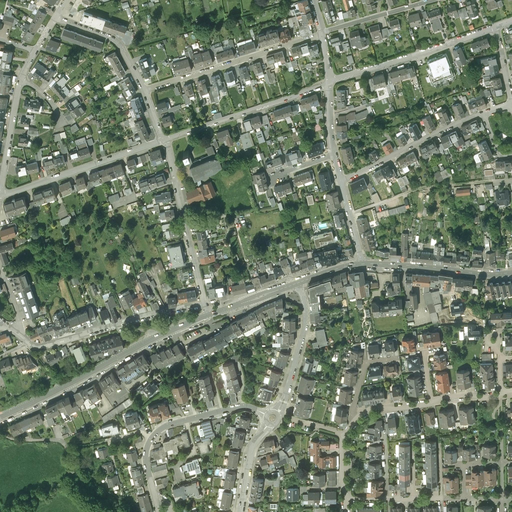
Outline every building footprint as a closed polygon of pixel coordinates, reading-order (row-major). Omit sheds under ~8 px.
[(306,0),(303,0),(297,2),(300,10),(297,11),(295,12),(296,15),(310,11),(306,0)] [(322,1),(325,11),(332,8),(330,0),(326,0),(325,0),(322,1)] [(349,0),(342,0),(346,10),(347,12),(348,17),(356,14),(353,6),(350,6),(348,1),(349,0)] [(372,0),(364,0),(365,2),(366,4),(367,4),(368,11),(376,9),(374,2),(373,2),(372,0)] [(473,0),(469,0),(465,2),(467,8),(468,8),(469,12),(477,10),(473,0)] [(485,0),(489,10),(497,7),(494,0),(485,0)] [(455,5),(446,7),(448,15),(453,13),(454,17),(458,16),(455,5)] [(296,8),(291,10),(290,9),(287,10),(289,17),(296,15),(295,12),(297,11),(296,8)] [(332,8),(325,11),(324,11),(326,16),(328,23),(335,20),(334,15),(335,15),(334,8),(332,8)] [(431,12),(427,13),(430,20),(434,32),(443,29),(439,18),(441,17),(439,9),(431,11),(431,12)] [(35,15),(33,19),(40,23),(45,14),(38,10),(35,15)] [(310,11),(296,15),(297,18),(300,17),(302,17),(303,20),(305,25),(307,24),(313,22),(310,11)] [(18,19),(13,15),(13,14),(11,14),(12,12),(9,12),(7,17),(10,18),(13,18),(13,19),(14,19),(17,21),(18,19)] [(97,16),(93,14),(93,15),(85,12),(82,20),(89,22),(89,23),(95,25),(95,24),(103,27),(106,19),(97,16)] [(418,13),(408,16),(411,26),(420,23),(421,23),(420,19),(418,13)] [(289,17),(288,18),(290,24),(293,23),(294,27),(299,25),(299,24),(297,18),(296,15),(289,17)] [(33,19),(28,28),(35,32),(40,23),(33,19)] [(118,23),(115,22),(114,22),(106,19),(103,27),(110,30),(116,32),(124,35),(127,27),(118,24),(118,23)] [(398,19),(389,21),(391,28),(395,27),(396,29),(400,28),(400,26),(400,25),(398,19)] [(302,25),(300,26),(300,25),(299,26),(300,29),(299,29),(300,30),(299,30),(300,34),(301,33),(302,37),(312,34),(311,30),(310,31),(307,24),(305,25),(302,25)] [(378,24),(369,27),(372,33),(371,34),(373,41),(382,38),(380,30),(378,24)] [(287,25),(277,28),(277,29),(280,40),(281,42),(283,41),(291,38),(287,25)] [(28,28),(25,26),(23,29),(26,31),(23,37),(30,41),(35,32),(28,28)] [(387,28),(381,30),(384,38),(389,36),(388,30),(387,28)] [(96,40),(91,38),(77,33),(71,31),(65,29),(62,36),(70,39),(69,40),(73,41),(89,46),(89,47),(92,48),(93,48),(100,50),(103,43),(96,40)] [(277,29),(272,31),(272,29),(267,31),(267,32),(258,35),(261,46),(280,40),(277,29)] [(358,30),(350,32),(351,37),(349,37),(350,40),(351,40),(352,45),(355,44),(354,39),(359,38),(360,37),(358,30)] [(339,36),(330,38),(333,46),(335,45),(337,51),(343,49),(339,36)] [(359,38),(354,39),(355,44),(356,47),(367,44),(365,38),(365,36),(360,37),(359,38)] [(487,37),(479,40),(482,48),(490,45),(487,37)] [(53,40),(50,39),(48,45),(47,45),(46,48),(52,50),(51,51),(55,52),(55,51),(56,51),(59,42),(53,40)] [(479,40),(471,43),(474,51),(482,48),(479,40)] [(254,41),(246,44),(248,52),(256,49),(254,41)] [(307,43),(299,46),(302,53),(309,51),(308,47),(307,43)] [(246,44),(238,46),(241,54),(248,52),(246,44)] [(317,44),(308,47),(309,51),(311,55),(314,54),(314,55),(319,54),(317,49),(318,49),(317,44)] [(214,48),(216,54),(218,61),(226,59),(224,51),(222,45),(214,48)] [(299,46),(292,48),(295,60),(299,58),(298,54),(302,53),(299,46)] [(460,47),(453,50),(456,59),(458,63),(465,61),(463,56),(464,56),(460,47)] [(231,49),(224,51),(226,59),(234,56),(232,48),(231,49)] [(12,51),(4,50),(2,59),(11,60),(12,51)] [(201,53),(199,54),(198,50),(193,52),(192,52),(195,61),(197,68),(205,66),(201,53)] [(209,51),(201,53),(205,66),(213,63),(211,55),(209,50),(209,51)] [(282,51),(274,53),(277,61),(280,60),(282,64),(286,63),(284,59),(285,59),(282,51)] [(121,64),(114,52),(104,57),(106,61),(108,62),(110,61),(114,68),(121,64)] [(274,53),(267,56),(271,70),(275,68),(273,62),(277,61),(274,53)] [(436,57),(427,61),(430,67),(429,67),(431,72),(429,73),(430,75),(428,76),(432,85),(455,75),(452,68),(451,64),(450,64),(446,53),(442,55),(442,56),(436,58),(436,57)] [(495,56),(487,57),(489,65),(497,64),(495,56)] [(147,58),(139,61),(142,68),(149,66),(147,58)] [(187,58),(180,61),(184,72),(192,70),(189,63),(188,58),(187,58)] [(11,60),(2,59),(1,67),(2,67),(9,69),(11,60)] [(172,63),(174,68),(176,75),(184,72),(180,61),(172,63)] [(260,62),(249,66),(250,70),(254,69),(255,73),(257,72),(258,75),(263,74),(262,70),(260,62)] [(46,69),(37,63),(32,72),(37,75),(41,77),(46,69)] [(121,64),(114,68),(118,76),(125,72),(121,64)] [(497,64),(489,65),(490,69),(491,73),(499,72),(497,64)] [(406,67),(398,70),(400,78),(410,75),(416,74),(413,65),(406,68),(406,67)] [(149,66),(142,68),(145,76),(156,73),(154,68),(151,69),(149,66)] [(246,67),(238,69),(241,77),(244,76),(245,81),(250,80),(246,67)] [(46,69),(41,77),(44,80),(47,83),(51,77),(54,72),(50,69),(49,70),(46,69)] [(490,69),(485,70),(486,74),(483,75),(483,78),(489,77),(488,74),(491,73),(490,69)] [(398,70),(390,72),(390,73),(393,83),(397,82),(396,79),(400,78),(398,70)] [(232,71),(224,74),(227,81),(228,85),(235,83),(234,79),(232,71)] [(8,74),(3,73),(2,82),(10,84),(11,75),(8,74)] [(393,83),(390,73),(386,74),(389,85),(392,93),(396,92),(393,83)] [(383,74),(372,77),(378,99),(389,96),(386,86),(385,85),(386,85),(383,74)] [(416,74),(410,75),(412,83),(418,82),(416,74)] [(219,75),(211,78),(214,86),(215,85),(215,86),(216,88),(217,89),(222,88),(220,83),(221,83),(219,75)] [(128,77),(121,81),(123,84),(120,86),(122,89),(124,87),(125,88),(132,85),(128,77)] [(500,78),(490,80),(484,81),(485,86),(493,84),(494,87),(501,86),(500,78)] [(57,82),(52,86),(54,89),(53,90),(54,92),(55,91),(57,92),(62,88),(61,87),(63,85),(59,80),(57,82)] [(205,80),(197,82),(200,90),(201,90),(202,94),(207,92),(206,88),(207,88),(207,87),(205,80)] [(2,82),(0,81),(0,90),(5,92),(8,92),(10,84),(2,82)] [(112,82),(104,86),(106,90),(113,86),(112,85),(116,83),(115,81),(112,82)] [(74,87),(70,90),(66,85),(62,88),(65,92),(64,93),(66,95),(67,94),(69,97),(83,86),(80,83),(74,87)] [(191,84),(183,86),(186,94),(187,94),(188,96),(189,97),(194,95),(191,84)] [(132,85),(125,88),(129,96),(135,92),(132,85)] [(212,91),(210,86),(207,87),(207,88),(206,88),(207,92),(208,92),(211,102),(215,101),(214,97),(212,91)] [(501,86),(494,87),(495,95),(503,94),(501,86)] [(181,94),(178,87),(173,89),(175,96),(181,94)] [(62,88),(57,92),(60,95),(59,96),(62,99),(63,98),(66,95),(64,93),(65,92),(62,88)] [(347,90),(336,90),(337,98),(345,98),(344,97),(347,97),(347,90)] [(188,98),(186,94),(183,95),(186,105),(191,103),(189,98),(188,98)] [(316,94),(308,97),(311,105),(314,104),(315,106),(319,105),(316,94)] [(66,103),(65,104),(68,107),(71,110),(80,103),(82,102),(77,95),(71,100),(66,103)] [(138,97),(131,100),(133,108),(141,105),(138,97)] [(308,97),(301,100),(303,107),(311,105),(308,97)] [(30,100),(25,99),(24,107),(28,107),(32,107),(33,99),(31,98),(30,100)] [(345,98),(337,98),(337,107),(345,106),(345,98)] [(483,98),(476,101),(479,108),(486,105),(483,99),(483,98)] [(39,100),(33,99),(32,107),(32,109),(42,110),(43,105),(40,104),(40,102),(38,102),(39,100)] [(165,101),(157,104),(160,112),(168,109),(165,101)] [(476,101),(468,104),(471,112),(479,108),(476,101)] [(74,117),(80,113),(81,115),(85,111),(80,103),(71,110),(70,110),(72,113),(72,114),(74,117)] [(367,109),(354,114),(355,119),(356,121),(369,115),(373,114),(368,103),(364,104),(367,109)] [(458,103),(452,105),(458,117),(465,114),(461,107),(460,107),(458,103)] [(299,104),(291,106),(293,113),(301,111),(299,104)] [(141,105),(133,108),(134,109),(130,111),(132,117),(143,113),(141,105)] [(290,105),(282,108),(285,116),(293,113),(291,106),(290,105)] [(282,108),(274,110),(277,118),(285,116),(282,108)] [(438,111),(437,111),(440,116),(443,124),(450,120),(447,113),(445,108),(438,111)] [(350,112),(345,115),(338,116),(339,124),(336,124),(337,130),(346,129),(350,129),(349,124),(350,124),(350,121),(349,121),(349,120),(355,119),(354,114),(354,112),(350,112)] [(267,114),(260,117),(262,124),(262,125),(270,122),(267,114)] [(422,117),(422,118),(428,131),(435,127),(429,114),(422,117)] [(170,115),(162,118),(165,126),(173,123),(170,115)] [(259,115),(251,118),(254,126),(262,124),(260,117),(259,115)] [(26,118),(21,117),(21,125),(25,126),(24,128),(29,128),(29,125),(29,118),(26,118)] [(251,118),(243,121),(245,129),(254,126),(251,118)] [(142,120),(135,123),(136,126),(131,127),(133,132),(138,130),(145,128),(142,120)] [(476,120),(469,123),(472,130),(479,127),(478,123),(476,120)] [(76,123),(71,127),(73,133),(79,128),(76,123)] [(408,128),(405,123),(403,124),(404,127),(407,132),(407,133),(411,131),(409,127),(408,128)] [(469,123),(461,126),(464,134),(472,130),(469,123)] [(416,124),(409,127),(411,131),(414,138),(421,134),(416,124)] [(145,128),(138,130),(139,134),(134,136),(136,140),(136,141),(136,140),(149,135),(145,128)] [(228,128),(216,132),(219,140),(225,138),(228,145),(233,143),(228,128)] [(346,129),(337,130),(337,136),(340,135),(340,139),(347,139),(346,129)] [(261,131),(256,133),(259,143),(265,141),(261,131)] [(456,131),(448,134),(451,141),(454,140),(456,145),(461,143),(458,137),(456,131)] [(248,133),(240,135),(244,148),(253,145),(248,133)] [(403,134),(396,138),(400,145),(407,142),(403,134)] [(448,134),(441,138),(444,145),(451,141),(448,134)] [(75,139),(77,145),(86,141),(86,140),(84,136),(75,139)] [(27,137),(20,137),(19,144),(23,145),(22,146),(27,147),(27,145),(28,140),(28,137),(27,137)] [(389,141),(387,142),(386,139),(381,142),(386,152),(393,149),(389,141)] [(486,140),(478,144),(481,151),(489,147),(486,140)] [(86,141),(77,145),(79,150),(81,158),(91,155),(88,146),(88,147),(88,145),(86,141)] [(434,141),(427,144),(430,151),(433,150),(434,152),(436,153),(440,151),(438,147),(438,148),(436,145),(434,141)] [(320,143),(307,147),(310,156),(323,151),(320,143)] [(427,144),(419,148),(423,155),(425,157),(427,156),(427,153),(430,151),(427,144)] [(217,157),(212,145),(205,148),(208,155),(210,158),(217,157)] [(350,145),(341,147),(345,161),(353,159),(350,145)] [(489,147),(481,151),(482,153),(478,155),(481,160),(492,155),(489,147)] [(160,149),(151,152),(152,155),(153,157),(152,157),(154,163),(163,160),(160,149)] [(375,149),(368,153),(372,160),(379,156),(375,149)] [(79,150),(72,153),(71,152),(69,153),(71,161),(81,158),(79,150)] [(194,175),(195,178),(196,178),(200,176),(215,170),(222,165),(218,157),(217,157),(210,158),(208,155),(204,157),(203,156),(201,157),(201,158),(197,159),(197,158),(194,160),(195,160),(192,161),(190,155),(188,150),(184,152),(186,157),(186,156),(190,166),(192,169),(191,169),(191,170),(190,170),(190,171),(190,172),(190,173),(190,174),(191,174),(192,175),(193,175),(194,175)] [(299,150),(286,154),(289,163),(302,158),(299,150)] [(413,151),(406,155),(410,162),(417,158),(413,151)] [(63,155),(60,155),(60,156),(55,157),(55,156),(56,156),(54,152),(51,153),(52,155),(55,166),(65,163),(63,155)] [(146,154),(140,156),(142,162),(142,163),(148,161),(146,154)] [(279,154),(275,155),(276,158),(273,159),(275,167),(283,165),(280,157),(279,154)] [(52,155),(48,156),(49,159),(45,160),(45,159),(43,160),(45,168),(55,166),(52,155)] [(406,155),(396,160),(399,167),(410,162),(406,155)] [(134,158),(127,161),(130,168),(137,165),(136,164),(134,158)] [(273,159),(265,162),(268,170),(275,167),(273,159)] [(511,159),(503,160),(504,168),(511,167),(511,159)] [(24,165),(19,166),(17,166),(19,174),(29,172),(27,164),(26,160),(23,161),(24,165)] [(503,160),(495,161),(496,169),(504,168),(503,160)] [(35,162),(27,164),(29,172),(39,170),(37,162),(35,162)] [(120,163),(119,164),(113,166),(116,174),(118,178),(125,175),(121,163),(120,163)] [(388,165),(381,168),(384,175),(387,173),(389,176),(396,173),(393,167),(390,168),(388,165)] [(114,166),(111,167),(111,166),(106,168),(109,177),(116,174),(114,166)] [(448,166),(440,170),(443,177),(451,173),(448,166)] [(104,169),(99,171),(102,179),(109,177),(106,168),(104,169)] [(381,168),(374,172),(374,173),(372,174),(376,182),(380,181),(379,178),(384,175),(381,168)] [(99,170),(89,174),(91,180),(92,183),(93,183),(102,180),(102,179),(99,171),(99,170)] [(309,170),(302,173),(304,180),(312,178),(309,170)] [(328,170),(319,173),(322,186),(332,184),(328,170)] [(439,170),(434,172),(438,180),(443,178),(440,170),(439,170)] [(263,171),(256,173),(253,174),(254,179),(252,179),(253,182),(258,181),(266,178),(263,171)] [(164,173),(155,175),(158,183),(166,180),(164,173)] [(302,173),(294,175),(297,183),(304,180),(302,173)] [(83,175),(76,178),(77,183),(79,188),(79,187),(86,185),(85,182),(83,175)] [(158,183),(155,175),(147,178),(150,186),(158,183)] [(197,187),(193,189),(193,187),(190,189),(190,190),(187,191),(188,194),(187,195),(190,203),(212,194),(207,181),(202,183),(200,176),(196,178),(198,185),(197,186),(197,187)] [(401,176),(397,178),(401,186),(405,184),(405,183),(401,176)] [(363,177),(350,183),(354,191),(367,185),(363,177)] [(147,178),(139,181),(141,189),(150,186),(147,178)] [(266,178),(258,181),(260,188),(268,186),(266,178)] [(70,180),(60,185),(63,193),(69,191),(69,189),(73,188),(72,185),(70,180)] [(289,180),(282,183),(285,191),(292,188),(289,180)] [(282,183),(274,185),(277,193),(285,191),(282,183)] [(53,186),(43,190),(47,199),(57,196),(53,186)] [(507,189),(498,190),(499,196),(497,197),(497,198),(497,203),(498,203),(499,203),(499,202),(504,201),(504,203),(505,204),(507,204),(508,203),(508,202),(509,202),(507,189)] [(43,190),(33,193),(36,200),(37,203),(47,200),(47,199),(43,190)] [(170,190),(161,192),(162,194),(156,195),(157,200),(163,199),(163,200),(171,198),(170,190)] [(337,190),(326,193),(328,199),(338,197),(337,190)] [(372,193),(376,201),(381,199),(378,191),(372,193)] [(24,196),(4,202),(8,214),(28,208),(24,196)] [(338,197),(328,199),(329,206),(336,205),(340,204),(338,197)] [(36,200),(29,202),(32,210),(36,209),(35,207),(38,206),(37,203),(36,200)] [(173,208),(165,210),(165,211),(159,212),(160,218),(166,216),(167,217),(175,216),(173,208)] [(342,212),(334,214),(337,224),(345,222),(342,212)] [(69,215),(61,220),(63,225),(71,221),(69,215)] [(366,216),(357,219),(360,231),(367,228),(366,221),(367,221),(366,216)] [(10,226),(2,229),(3,233),(2,234),(4,238),(6,237),(17,234),(14,226),(14,225),(10,226)] [(178,225),(169,227),(170,229),(167,229),(166,230),(167,235),(171,234),(171,235),(179,233),(178,225)] [(197,230),(199,238),(206,237),(207,237),(206,233),(212,231),(211,227),(203,228),(197,230)] [(371,228),(360,231),(361,237),(372,234),(371,228)] [(323,243),(323,240),(334,238),(332,229),(321,232),(314,233),(313,233),(316,246),(321,244),(321,243),(323,243)] [(372,234),(361,237),(363,243),(374,241),(372,234)] [(206,237),(199,238),(198,238),(199,247),(200,247),(206,245),(207,245),(208,245),(206,237)] [(13,241),(0,245),(0,254),(1,257),(5,255),(4,251),(15,247),(14,246),(13,241)] [(374,241),(363,243),(364,250),(375,247),(374,241)] [(181,242),(167,246),(172,265),(186,262),(184,254),(185,254),(185,250),(183,251),(181,242)] [(207,245),(206,245),(200,247),(199,247),(198,247),(202,261),(215,258),(214,255),(214,252),(215,252),(214,247),(207,249),(207,245)] [(396,246),(390,245),(389,251),(389,255),(388,259),(400,260),(401,253),(396,253),(396,246)] [(444,246),(435,245),(434,254),(433,263),(443,264),(443,257),(444,246)] [(336,247),(323,249),(323,250),(320,251),(323,264),(340,260),(339,257),(340,257),(338,254),(337,251),(336,247)] [(351,247),(345,249),(346,252),(343,253),(345,256),(348,255),(349,258),(353,256),(351,247)] [(494,251),(490,252),(489,247),(485,248),(485,249),(485,252),(485,253),(486,255),(486,259),(491,259),(491,262),(495,262),(494,251)] [(318,251),(312,252),(314,257),(315,262),(316,266),(317,265),(318,266),(322,265),(322,264),(323,264),(320,251),(320,248),(317,249),(318,251)] [(343,253),(342,253),(341,250),(337,251),(338,254),(340,257),(339,257),(340,260),(349,258),(348,255),(345,256),(343,253)] [(300,253),(296,254),(297,258),(297,259),(299,258),(300,263),(303,262),(301,259),(307,257),(306,252),(300,253)] [(430,253),(416,252),(415,253),(414,261),(429,262),(430,253)] [(5,255),(1,257),(3,264),(10,261),(9,259),(8,260),(6,255),(5,255)] [(464,256),(461,255),(461,256),(460,263),(468,264),(468,256),(464,256)] [(453,258),(443,257),(443,264),(456,265),(456,263),(456,256),(453,256),(453,258)] [(314,257),(306,260),(308,268),(316,266),(315,262),(314,257)] [(161,258),(144,267),(146,272),(148,275),(164,267),(161,258)] [(287,258),(280,261),(284,271),(291,269),(290,266),(289,261),(287,258)] [(300,263),(299,258),(297,259),(297,258),(295,259),(295,262),(297,264),(290,266),(291,269),(293,274),(302,271),(300,263)] [(303,262),(300,263),(302,271),(308,268),(306,259),(305,260),(306,261),(303,262)] [(280,261),(276,262),(277,266),(274,267),(276,275),(284,271),(280,261)] [(14,275),(13,275),(14,279),(14,280),(15,285),(16,284),(18,288),(30,284),(31,284),(26,271),(21,273),(14,275)] [(146,272),(140,275),(141,278),(144,283),(146,282),(147,284),(149,283),(153,290),(155,289),(154,287),(152,288),(149,281),(150,281),(150,280),(148,275),(146,272)] [(363,274),(349,276),(349,278),(350,281),(350,284),(353,284),(353,287),(355,298),(369,296),(369,290),(379,289),(378,283),(369,285),(370,287),(368,287),(368,286),(369,285),(369,284),(368,283),(364,284),(363,274)] [(438,277),(412,275),(412,274),(411,285),(411,286),(415,285),(424,286),(425,292),(423,293),(423,295),(426,304),(427,304),(433,302),(430,291),(437,290),(439,290),(439,285),(439,282),(438,277)] [(265,275),(259,277),(262,286),(268,284),(266,278),(265,275)] [(452,277),(440,275),(440,282),(440,285),(443,285),(444,282),(451,283),(452,278),(452,277)] [(256,277),(252,278),(253,282),(256,281),(256,283),(258,287),(262,286),(259,277),(259,276),(256,277)] [(144,283),(141,278),(137,280),(142,290),(147,288),(144,283)] [(331,278),(308,285),(308,290),(309,301),(320,300),(319,292),(333,288),(331,278)] [(464,280),(452,278),(451,283),(455,283),(454,289),(463,290),(463,288),(464,280)] [(142,290),(137,280),(134,282),(137,288),(136,288),(138,292),(142,290)] [(473,280),(464,280),(463,288),(472,289),(473,280)] [(168,281),(160,284),(162,287),(161,288),(163,292),(172,288),(168,281)] [(451,283),(444,282),(443,285),(443,289),(448,290),(448,292),(449,292),(451,283)] [(215,287),(212,287),(211,283),(206,283),(206,284),(208,297),(217,295),(215,287)] [(505,285),(504,283),(502,283),(502,285),(499,286),(501,295),(501,296),(507,294),(505,285)] [(30,284),(18,288),(27,316),(39,312),(30,284)] [(240,284),(231,286),(234,294),(241,292),(240,284)] [(492,284),(486,285),(488,293),(489,297),(495,296),(493,287),(492,284)] [(224,285),(215,287),(217,295),(226,293),(224,285)] [(400,286),(394,287),(394,290),(392,291),(391,288),(387,289),(388,295),(391,295),(395,294),(401,293),(400,286)] [(151,294),(148,287),(147,288),(142,290),(144,294),(143,295),(144,297),(151,294)] [(443,289),(443,290),(439,290),(437,290),(430,291),(433,302),(436,312),(443,310),(442,304),(441,304),(438,293),(443,293),(448,293),(448,292),(448,290),(443,289)] [(142,290),(138,292),(139,295),(133,298),(134,301),(137,306),(146,302),(144,297),(143,295),(144,294),(142,290)] [(195,290),(186,292),(188,300),(196,299),(195,290)] [(130,291),(126,293),(120,296),(125,306),(130,304),(129,303),(131,303),(134,301),(133,298),(130,291)] [(118,319),(111,302),(115,301),(112,292),(103,295),(108,307),(108,309),(112,319),(113,321),(118,319)] [(178,293),(178,294),(178,298),(179,302),(188,300),(186,292),(178,293)] [(175,296),(171,297),(171,296),(168,296),(169,306),(176,305),(175,298),(175,296)] [(381,306),(381,305),(378,305),(375,302),(371,303),(373,315),(375,315),(376,315),(378,315),(381,314),(381,315),(384,315),(384,314),(389,314),(393,314),(393,313),(399,313),(402,313),(402,299),(395,300),(395,301),(391,301),(388,302),(388,305),(384,305),(384,306),(381,306)] [(320,300),(309,301),(310,311),(318,310),(321,310),(320,300)] [(275,302),(263,307),(265,312),(266,312),(275,308),(275,302)] [(433,302),(427,304),(433,324),(439,322),(436,312),(433,302)] [(462,304),(450,306),(452,315),(463,313),(462,304)] [(96,318),(92,306),(86,308),(87,310),(91,320),(96,318)] [(108,307),(100,310),(105,322),(112,319),(109,309),(108,309),(108,307)] [(265,312),(263,307),(254,312),(258,319),(265,316),(264,313),(265,312)] [(266,312),(267,313),(268,313),(271,321),(276,319),(276,317),(276,316),(276,312),(275,312),(275,308),(266,312)] [(318,310),(310,311),(311,321),(315,321),(319,321),(323,321),(322,322),(324,322),(325,309),(321,310),(318,310)] [(87,310),(78,313),(82,323),(91,320),(87,310)] [(66,318),(64,311),(62,312),(61,311),(54,314),(55,314),(53,315),(55,320),(56,319),(57,321),(52,323),(53,325),(55,330),(56,333),(60,331),(60,332),(62,333),(63,331),(64,331),(65,329),(66,329),(67,329),(69,329),(71,329),(72,328),(71,327),(72,326),(69,317),(66,318)] [(258,319),(254,312),(248,315),(253,322),(258,319)] [(501,312),(490,313),(490,320),(489,320),(489,324),(495,324),(495,321),(496,319),(497,319),(497,317),(501,317),(501,312)] [(511,312),(501,312),(501,317),(504,317),(504,319),(506,319),(507,321),(510,320),(511,319),(511,312)] [(78,313),(69,317),(72,326),(82,323),(78,313)] [(29,316),(27,317),(31,327),(36,325),(33,315),(29,316)] [(253,322),(248,315),(242,318),(247,325),(253,322)] [(241,328),(247,325),(242,318),(237,320),(241,328)] [(247,325),(241,328),(243,332),(246,336),(259,329),(262,328),(258,319),(253,322),(247,325)] [(289,319),(283,319),(283,320),(283,326),(282,326),(282,331),(294,331),(296,330),(295,319),(289,319)] [(237,320),(236,320),(230,324),(236,335),(243,332),(241,328),(237,320)] [(48,326),(46,324),(38,327),(39,330),(41,334),(46,332),(47,334),(49,334),(48,331),(49,331),(48,326)] [(236,335),(230,324),(225,327),(227,329),(231,338),(236,335)] [(324,328),(315,330),(318,341),(313,343),(314,347),(328,344),(324,328)] [(231,338),(227,329),(215,336),(221,347),(233,340),(231,338)] [(474,329),(468,329),(468,335),(469,335),(469,338),(474,338),(481,338),(480,329),(474,329)] [(39,330),(31,335),(32,339),(39,336),(41,341),(43,340),(43,339),(41,334),(39,330)] [(294,331),(282,331),(283,335),(283,342),(283,343),(290,342),(294,342),(294,331)] [(430,332),(428,331),(427,333),(426,333),(422,334),(423,340),(424,340),(425,346),(431,345),(434,345),(434,344),(441,343),(440,337),(439,337),(438,332),(430,333),(430,332)] [(6,335),(6,333),(0,334),(0,339),(0,341),(4,340),(6,345),(12,343),(9,334),(6,335)] [(96,343),(93,343),(93,344),(89,344),(91,350),(93,353),(94,353),(95,357),(100,356),(102,354),(104,354),(105,355),(104,351),(105,351),(108,351),(109,352),(109,351),(112,350),(112,351),(115,350),(114,349),(115,349),(115,350),(118,350),(119,350),(118,348),(121,347),(121,346),(124,346),(122,338),(121,338),(120,335),(115,336),(112,337),(110,338),(110,337),(106,338),(107,339),(100,340),(101,341),(98,342),(96,343)] [(218,348),(212,337),(207,340),(213,350),(218,348)] [(413,338),(409,339),(409,338),(406,339),(402,340),(403,350),(409,349),(415,348),(413,338)] [(203,342),(202,340),(197,343),(202,353),(207,351),(203,342)] [(213,350),(207,340),(203,342),(207,351),(208,353),(213,350)] [(393,341),(388,342),(384,343),(385,348),(386,354),(394,353),(395,352),(394,345),(393,341)] [(202,353),(197,343),(192,345),(198,356),(202,353)] [(86,355),(81,344),(75,347),(73,348),(75,351),(78,359),(86,355)] [(177,345),(171,349),(178,359),(181,357),(181,358),(185,356),(180,350),(177,345)] [(198,356),(192,345),(187,348),(189,352),(193,359),(194,360),(195,362),(199,359),(198,356)] [(164,349),(161,351),(162,353),(159,355),(163,362),(164,364),(167,362),(168,363),(171,361),(165,351),(164,349)] [(171,349),(169,350),(168,349),(165,351),(171,361),(174,359),(175,361),(178,359),(171,349)] [(54,351),(47,354),(47,356),(46,357),(49,362),(50,361),(51,364),(54,362),(54,361),(58,359),(57,359),(62,356),(59,350),(54,352),(54,351)] [(363,352),(351,350),(351,354),(351,357),(361,359),(362,355),(362,356),(363,352)] [(281,352),(280,351),(278,358),(287,360),(289,354),(287,353),(281,352)] [(340,353),(333,351),(331,360),(339,361),(340,353)] [(159,355),(157,352),(151,356),(154,361),(159,367),(162,365),(161,364),(163,362),(159,355)] [(32,358),(29,354),(26,356),(25,355),(22,356),(27,367),(27,368),(31,367),(31,368),(38,365),(36,363),(32,358)] [(142,354),(135,359),(143,370),(150,365),(142,354)] [(22,356),(20,357),(19,356),(16,357),(15,357),(17,363),(20,370),(27,367),(22,356)] [(409,358),(408,358),(409,368),(420,366),(418,356),(416,357),(409,358)] [(313,362),(306,360),(303,370),(314,374),(316,367),(319,368),(320,365),(317,364),(319,359),(314,357),(313,362)] [(361,359),(351,357),(350,360),(349,364),(361,366),(361,362),(361,361),(361,359)] [(9,358),(0,361),(1,366),(3,365),(4,369),(12,366),(9,358)] [(135,358),(116,369),(124,381),(129,377),(132,375),(142,369),(135,358)] [(287,360),(278,358),(276,364),(277,365),(282,366),(285,367),(287,360)] [(232,361),(223,364),(223,367),(224,371),(235,368),(233,362),(233,361),(232,361)] [(396,364),(386,366),(388,375),(391,374),(391,375),(395,375),(395,374),(398,373),(397,373),(396,366),(396,364)] [(379,366),(370,367),(367,375),(367,376),(368,377),(369,378),(370,378),(371,377),(371,376),(377,375),(377,377),(381,376),(380,369),(379,366)] [(235,368),(224,371),(225,374),(226,378),(237,375),(235,368)] [(491,368),(480,368),(480,377),(482,377),(491,376),(491,374),(492,374),(492,371),(491,371),(491,368)] [(142,369),(132,375),(135,380),(145,374),(142,369)] [(281,372),(272,369),(270,376),(278,379),(281,372)] [(357,371),(345,369),(345,373),(345,376),(356,378),(356,375),(357,375),(357,371)] [(468,370),(464,370),(464,369),(460,370),(460,371),(456,371),(458,386),(470,384),(471,384),(470,380),(468,370)] [(447,371),(436,373),(436,377),(435,378),(436,383),(437,384),(438,389),(442,389),(445,389),(445,388),(449,388),(448,380),(448,377),(447,371)] [(119,384),(112,372),(105,377),(113,388),(119,384)] [(208,374),(199,376),(200,380),(199,381),(200,384),(201,384),(210,382),(208,374)] [(162,381),(159,375),(156,377),(157,378),(160,383),(156,386),(159,389),(160,390),(164,388),(165,386),(162,381)] [(237,375),(226,378),(227,381),(228,385),(239,381),(237,375)] [(278,379),(270,376),(268,383),(277,385),(278,379)] [(315,380),(301,376),(297,389),(312,393),(312,392),(309,391),(310,387),(313,388),(315,380)] [(415,376),(414,376),(412,376),(412,377),(408,377),(409,382),(407,383),(408,389),(409,389),(410,394),(414,393),(415,394),(418,393),(417,393),(422,392),(419,376),(415,376)] [(491,376),(482,377),(482,381),(483,381),(484,386),(493,386),(493,383),(494,383),(493,379),(493,376),(491,376)] [(113,388),(105,377),(99,381),(107,393),(113,388)] [(239,381),(228,385),(229,388),(230,391),(230,392),(235,390),(241,388),(239,381)] [(210,382),(201,384),(202,388),(201,388),(202,392),(203,392),(212,389),(210,382)] [(151,385),(149,383),(143,388),(150,396),(159,389),(156,386),(156,385),(155,386),(153,383),(151,385)] [(183,383),(179,384),(179,385),(173,387),(175,394),(177,394),(179,400),(187,397),(183,383)] [(100,396),(94,384),(86,388),(91,397),(93,400),(100,396)] [(400,386),(392,387),(392,392),(393,398),(393,399),(402,398),(401,390),(400,386)] [(83,389),(79,391),(83,399),(88,396),(88,399),(91,397),(86,388),(83,389)] [(273,391),(264,388),(262,397),(263,397),(268,399),(270,399),(273,391)] [(352,390),(340,388),(340,392),(340,395),(351,396),(351,393),(352,390)] [(212,389),(203,392),(204,396),(203,396),(204,399),(205,399),(211,397),(214,397),(212,389)] [(377,389),(376,390),(373,390),(374,401),(375,402),(377,401),(385,400),(384,394),(383,389),(377,389)] [(373,390),(363,392),(364,402),(372,401),(373,403),(374,401),(373,390)] [(83,399),(79,391),(75,393),(77,399),(77,401),(83,399)] [(351,396),(340,395),(339,397),(338,401),(344,402),(350,403),(351,399),(350,399),(351,396)] [(71,402),(69,396),(63,399),(68,411),(75,408),(79,406),(77,401),(77,399),(71,402)] [(313,400),(300,396),(298,402),(297,401),(295,407),(297,407),(295,413),(308,416),(313,400)] [(131,397),(122,403),(126,408),(135,402),(131,397)] [(68,411),(63,399),(57,401),(60,410),(64,418),(68,416),(68,415),(69,414),(68,411)] [(57,401),(46,407),(49,415),(60,410),(57,401)] [(122,403),(114,408),(117,413),(126,408),(122,403)] [(165,403),(149,407),(150,410),(148,410),(151,419),(152,419),(153,421),(162,418),(161,416),(163,416),(164,417),(171,415),(169,408),(170,408),(168,405),(166,405),(165,403)] [(466,407),(465,407),(464,407),(463,407),(459,408),(461,422),(461,423),(468,421),(474,420),(472,406),(468,407),(468,406),(466,406),(466,407)] [(348,409),(336,407),(335,410),(336,411),(336,413),(347,415),(347,412),(348,409)] [(114,408),(101,416),(104,422),(117,413),(114,408)] [(448,409),(447,409),(446,410),(445,410),(443,410),(439,411),(441,425),(447,424),(455,423),(452,409),(449,409),(448,409)] [(40,412),(30,417),(33,424),(36,423),(37,423),(44,420),(40,412)] [(137,412),(130,413),(125,414),(129,429),(142,425),(140,421),(143,421),(139,414),(138,415),(137,412)] [(433,412),(426,413),(426,416),(425,417),(425,419),(427,420),(427,424),(434,423),(435,422),(434,417),(433,412)] [(347,415),(336,413),(331,413),(330,420),(335,420),(346,421),(347,418),(346,418),(347,415)] [(412,415),(411,416),(407,416),(409,430),(411,431),(412,431),(413,429),(416,429),(417,430),(419,430),(420,428),(419,420),(418,416),(416,416),(415,415),(414,415),(414,414),(413,414),(412,415)] [(250,417),(241,416),(239,423),(241,424),(247,425),(249,425),(250,417)] [(394,417),(392,417),(392,416),(390,416),(389,416),(388,417),(389,418),(387,418),(388,423),(389,431),(390,431),(396,430),(394,417)] [(30,417),(20,421),(24,430),(27,428),(29,432),(35,429),(33,424),(30,417)] [(376,425),(375,425),(375,427),(368,428),(368,433),(379,433),(379,430),(383,429),(382,422),(382,420),(375,421),(376,425)] [(20,421),(9,426),(14,435),(24,430),(20,421)] [(110,427),(113,426),(113,423),(102,426),(102,428),(98,429),(100,436),(112,433),(110,427)] [(117,425),(113,426),(110,427),(112,433),(119,432),(117,425)] [(202,427),(200,428),(199,429),(201,435),(202,440),(210,438),(215,437),(214,432),(213,432),(211,425),(202,427)] [(240,430),(235,429),(234,436),(243,438),(245,430),(240,430)] [(182,434),(175,436),(175,437),(177,444),(184,442),(185,446),(190,445),(186,432),(182,433),(182,434)] [(287,435),(279,441),(286,449),(294,442),(287,435)] [(243,438),(234,436),(233,444),(239,445),(242,445),(243,438)] [(170,439),(163,441),(164,446),(165,449),(172,448),(173,451),(178,450),(177,444),(175,437),(170,438),(170,439)] [(202,440),(197,441),(198,446),(199,446),(201,453),(209,451),(208,444),(211,443),(210,438),(202,440)] [(270,439),(264,440),(262,442),(264,444),(264,443),(265,449),(271,448),(270,439)] [(319,440),(313,440),(313,447),(311,447),(311,451),(319,450),(319,446),(319,440)] [(164,446),(159,447),(160,448),(153,450),(155,459),(162,457),(163,460),(168,459),(165,449),(164,446)] [(107,447),(98,450),(100,459),(110,456),(107,447)] [(136,449),(126,452),(128,461),(130,460),(135,459),(138,458),(136,449)] [(232,450),(230,449),(229,457),(238,458),(239,451),(238,451),(232,450)] [(319,455),(319,450),(311,451),(311,454),(313,454),(313,461),(319,461),(319,455)] [(286,453),(282,454),(280,455),(279,454),(277,454),(279,459),(285,457),(286,462),(290,461),(290,459),(286,453)] [(271,455),(270,455),(270,454),(266,455),(267,458),(260,459),(262,467),(269,466),(268,462),(268,461),(269,463),(270,463),(270,461),(273,460),(272,456),(271,456),(271,455)] [(277,454),(271,456),(272,456),(273,460),(274,465),(286,462),(285,457),(279,459),(277,454)] [(336,465),(336,455),(325,455),(325,459),(330,459),(330,465),(336,465)] [(238,458),(229,457),(227,464),(230,465),(235,465),(236,466),(238,458)] [(197,458),(193,459),(193,460),(186,462),(186,464),(188,470),(195,468),(196,472),(201,471),(197,458)] [(111,463),(102,465),(104,474),(114,471),(111,463)] [(140,466),(130,469),(133,477),(142,475),(140,466)] [(229,470),(226,470),(225,477),(234,479),(235,472),(234,471),(229,470)] [(142,475),(133,477),(135,486),(145,484),(142,475)] [(116,477),(107,480),(109,488),(119,486),(116,477)] [(234,479),(225,477),(224,485),(225,485),(231,486),(233,486),(234,479)] [(263,479),(253,477),(250,498),(255,499),(255,498),(260,499),(263,479)] [(196,480),(191,481),(192,482),(185,484),(187,493),(194,491),(195,495),(196,497),(198,498),(201,497),(202,496),(201,494),(200,493),(200,492),(200,493),(196,480)] [(184,483),(179,485),(179,486),(172,487),(174,496),(182,494),(183,498),(188,497),(187,493),(185,484),(184,483)] [(224,491),(223,491),(221,498),(231,500),(232,492),(230,492),(224,491)] [(319,491),(313,491),(314,502),(319,502),(319,503),(322,503),(322,499),(319,499),(319,493),(319,491)] [(147,494),(138,496),(140,505),(149,503),(147,494)] [(231,500),(221,498),(220,506),(223,506),(228,507),(229,507),(231,500)] [(481,501),(464,501),(464,511),(477,511),(478,511),(478,506),(481,506),(481,501)] [(149,503),(140,505),(141,511),(150,511),(152,511),(149,503)]
